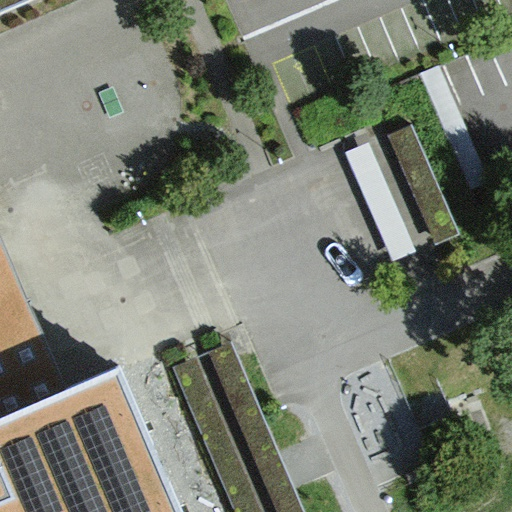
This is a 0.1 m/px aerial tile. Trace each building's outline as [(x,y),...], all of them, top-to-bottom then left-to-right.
[(0,0),(0,10),(23,0),(0,0)] [(414,127),(390,138),(437,247),(461,237),(414,127)] [(0,414),(59,390),(0,244),(0,414)] [(304,511),(231,345),(208,355),(277,511),(304,511)] [(262,511),(195,360),(173,370),(236,511),(262,511)] [(0,511),(178,511),(118,365),(59,390),(20,406),(0,414),(0,511)]
